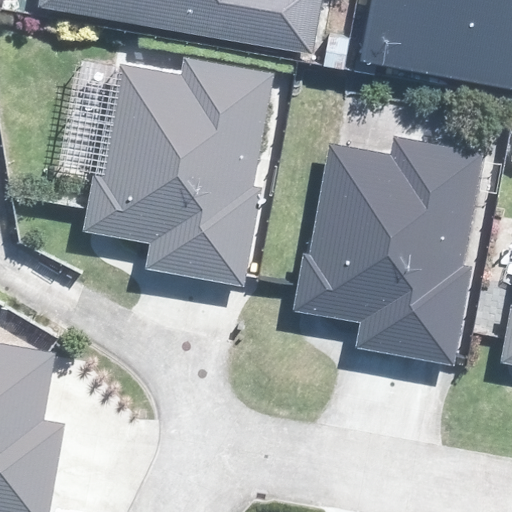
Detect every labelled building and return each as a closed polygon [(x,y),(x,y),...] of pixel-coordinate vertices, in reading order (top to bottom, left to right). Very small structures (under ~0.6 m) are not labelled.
[(45,0),(45,2),(318,51),(327,0),(45,0)] [(511,0),(372,0),(364,56),(511,79),(511,0)] [(153,237),(153,264),(248,283),(280,67),(193,49),(189,66),(124,58),(104,231),(153,237)] [(367,317),(364,345),(458,356),(481,149),(399,140),(398,149),(331,141),(320,241),(308,240),(300,310),(367,317)] [(511,286),(511,343),(509,359),(511,359),(511,217),(499,214),(484,280),(511,286)] [(59,343),(0,331),(0,511),(54,511),(71,422),(46,417),(59,343)]
